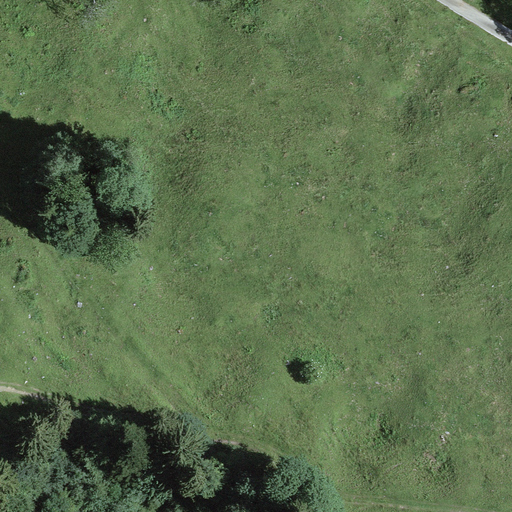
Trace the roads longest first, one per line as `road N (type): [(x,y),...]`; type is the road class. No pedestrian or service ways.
road 1 (track): [(0,367),(199,423),(342,501),(446,511)]
road 2 (track): [(199,423),(0,180)]
